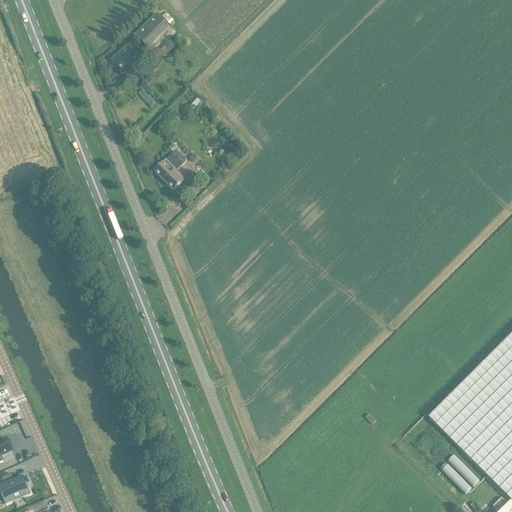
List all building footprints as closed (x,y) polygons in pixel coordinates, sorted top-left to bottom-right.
[(170,25),(174,21),(164,11),(160,15),(170,25)] [(147,48),(168,27),(157,16),(136,37),(147,48)] [(179,35),(176,38),(182,45),(185,42),(179,35)] [(123,73),(143,53),(131,41),(111,61),(123,73)] [(172,49),(167,44),(158,53),(163,58),(172,49)] [(156,55),(152,59),(157,65),(161,61),(156,55)] [(138,95),(151,109),(156,104),(143,90),(138,95)] [(177,172),(187,162),(176,151),(155,172),(174,192),(185,180),(177,172)] [(511,511),(511,335),(429,419),(511,502),(501,511),(511,511)] [(0,464),(2,463),(0,457),(11,453),(12,452),(10,449),(6,439),(0,441),(0,464)] [(0,487),(0,491),(0,492),(6,505),(31,494),(23,477),(14,481),(11,475),(1,479),(4,486),(0,487)] [(506,503),(502,499),(493,507),(497,511),(506,503)]
